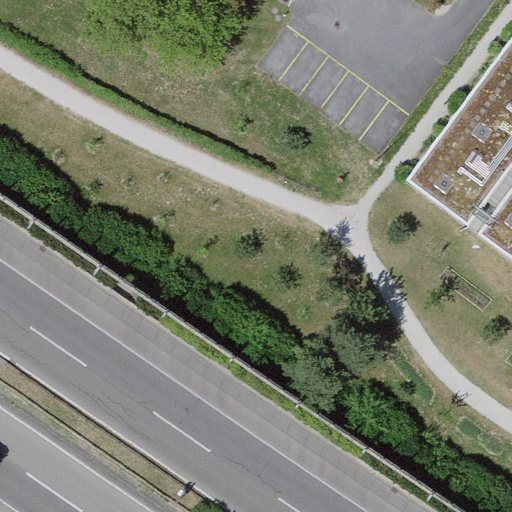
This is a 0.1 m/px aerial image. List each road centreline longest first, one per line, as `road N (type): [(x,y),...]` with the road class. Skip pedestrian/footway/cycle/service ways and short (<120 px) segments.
road 1 (track): [(0,51),(125,128),(352,227),(511,5)]
road 2 (motorway): [(303,511),(0,303)]
